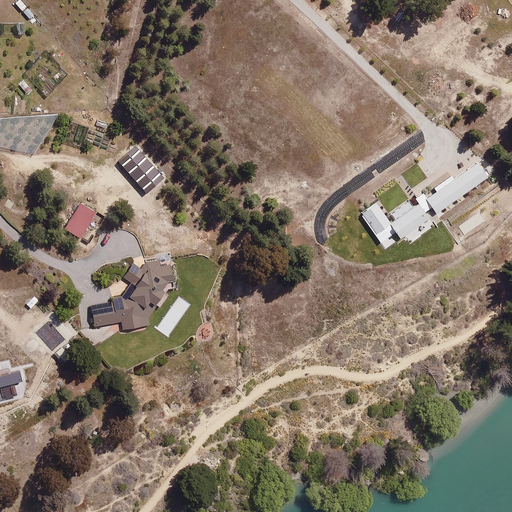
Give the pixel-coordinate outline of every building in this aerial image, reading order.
[(47,51),(24,71),(46,96),(69,76),(47,51)] [(435,213),(487,177),(478,163),(455,179),(446,166),(412,190),(419,200),(414,204),(410,199),(390,213),(393,218),(388,222),(373,201),(358,211),(380,243),(395,233),(399,239),(430,217),(426,211),(432,208),(435,213)] [(96,214),(77,203),(62,229),(80,240),(96,214)] [(90,306),(94,327),(121,322),(122,330),(148,325),(146,318),(173,278),(172,273),(169,267),(163,263),(156,260),(150,260),(145,262),(140,268),(132,262),(122,276),(129,282),(119,297),(110,298),(110,302),(90,306)] [(60,340),(49,350),(64,365),(74,355),(60,340)]
